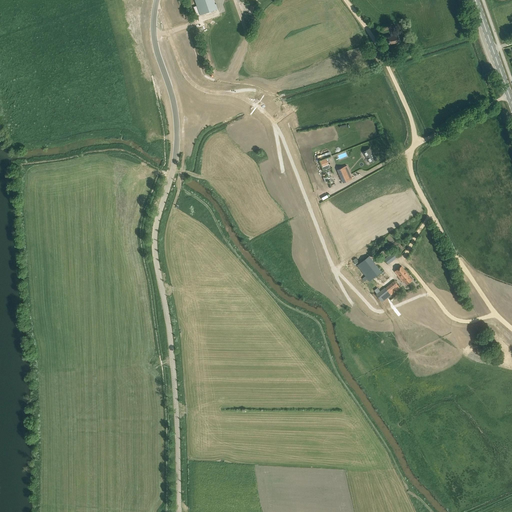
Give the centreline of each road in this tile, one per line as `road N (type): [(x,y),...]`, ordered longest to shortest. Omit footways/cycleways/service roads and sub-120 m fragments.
road 1 (unclassified): [(179,511),(173,365),(154,244),(176,147),(157,0)]
road 2 (track): [(433,294),(386,310),(369,306),(332,266),(273,121),(236,94),(187,78),(157,0)]
road 3 (track): [(494,313),(414,178),(413,145)]
road 4 (track): [(494,313),(452,317),(401,260),(432,212)]
road 5 (track): [(413,145),(404,100),(346,0)]
